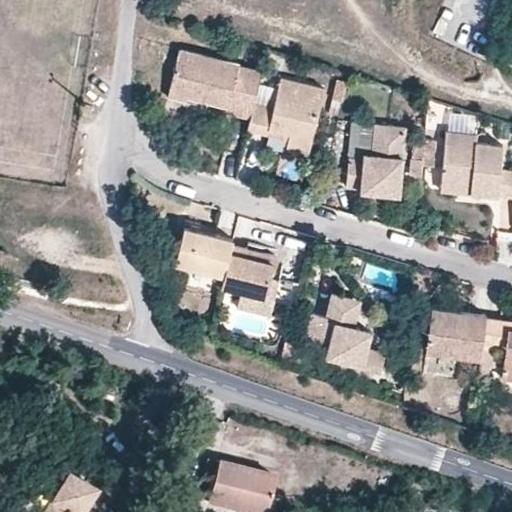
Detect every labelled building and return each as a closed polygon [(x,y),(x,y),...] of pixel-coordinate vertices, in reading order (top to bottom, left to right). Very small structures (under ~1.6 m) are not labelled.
[(258,82),(261,70),(238,64),(239,63),(179,49),(168,96),(187,101),(187,97),(229,106),(228,112),(251,117),(254,100),(258,82)] [(312,144),(325,87),(280,77),(278,87),(273,105),(254,100),(251,117),(248,129),(267,134),(268,127),(289,132),(287,138),(312,144)] [(342,100),(346,80),(338,78),(333,98),(342,100)] [(273,105),(278,87),(258,82),(254,100),(273,105)] [(338,115),(342,100),(333,98),(330,113),(338,115)] [(372,153),(375,123),(352,121),(349,155),(364,156),(364,152),(372,153)] [(400,194),(405,126),(375,123),(372,153),(364,152),(364,156),(349,155),(347,187),(361,188),(361,191),(400,194)] [(287,138),(289,132),(268,127),(267,134),(287,138)] [(511,169),(501,169),(503,144),(476,142),(477,133),(445,130),(441,180),(473,183),(472,193),(511,196),(511,169)] [(434,165),(436,139),(425,138),(425,142),(423,158),(423,164),(434,165)] [(423,158),(425,142),(413,141),(411,157),(423,158)] [(423,164),(423,158),(411,157),(410,178),(422,179),(423,164)] [(472,193),(473,183),(441,180),(440,190),(472,193)] [(233,243),(234,239),(184,227),(175,263),(225,275),(233,243)] [(271,278),(275,262),(253,256),(255,249),(233,243),(225,275),(222,286),(241,291),(266,297),(271,278)] [(277,254),(255,249),(253,256),(275,262),(277,254)] [(270,315),(279,280),(271,278),(266,297),(241,291),(237,306),(270,315)] [(366,345),(370,330),(354,326),(361,298),(331,290),(325,314),(312,311),(305,343),(320,346),(321,340),(331,343),(329,352),(332,358),(341,360),(361,365),(381,370),(386,350),(366,345)] [(485,316),(486,314),(431,308),(426,352),(480,358),(482,347),(485,316)] [(508,326),(509,319),(485,316),(482,347),(498,349),(505,350),(508,326)] [(511,326),(508,326),(505,350),(502,379),(511,380),(511,326)] [(495,367),(498,349),(482,347),(480,358),(477,381),(488,382),(490,367),(495,367)] [(357,379),(361,365),(341,360),(337,374),(357,379)] [(210,471),(214,455),(204,452),(200,468),(210,471)] [(261,509),(271,469),(214,455),(210,471),(204,495),(261,509)] [(83,511),(96,486),(61,468),(39,511),(83,511)]
